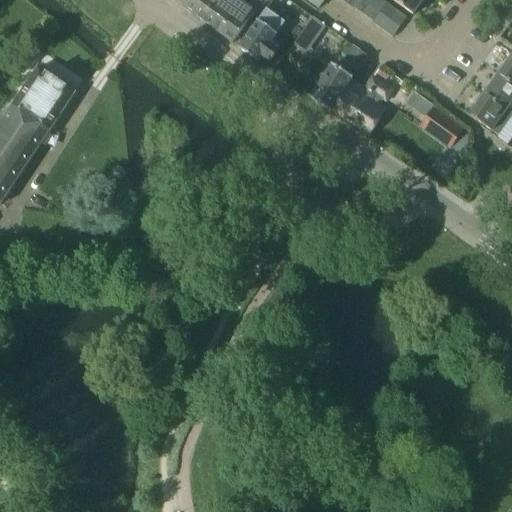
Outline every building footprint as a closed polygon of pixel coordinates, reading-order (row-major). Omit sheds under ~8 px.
[(202,23),(218,0),(172,0),(172,1),(202,23)] [(234,0),(218,0),(202,23),(231,44),(253,14),(234,0)] [(345,0),(343,3),(353,10),(359,0),(345,0)] [(359,0),(353,10),(362,17),(374,0),(359,0)] [(380,0),(374,0),(362,17),(372,24),(386,4),(380,0)] [(413,15),(423,0),(390,0),(413,16),(414,16),(413,15)] [(386,4),(372,24),(382,31),(396,11),(386,4)] [(238,49),(257,62),(260,58),(269,64),(279,50),(270,44),(285,24),(266,10),(238,49)] [(382,31),(392,38),(406,18),(396,11),(382,31)] [(359,66),(366,56),(353,47),(346,57),(359,66)] [(511,54),(511,55),(498,76),(511,85),(511,54)] [(332,110),(351,82),(350,81),(352,80),(332,66),(310,99),(330,112),(331,110),(332,110)] [(0,205),(75,93),(38,67),(0,123),(0,205)] [(506,111),(511,103),(511,85),(498,76),(484,96),(506,111)] [(351,82),(332,110),(369,134),(385,110),(377,105),(373,102),(377,96),(385,101),(391,91),(372,79),(364,90),(351,82)] [(498,137),(511,116),(511,115),(506,111),(484,96),(469,116),(468,115),(468,116),(498,137)] [(448,149),(462,131),(434,110),(420,128),(448,149)]
